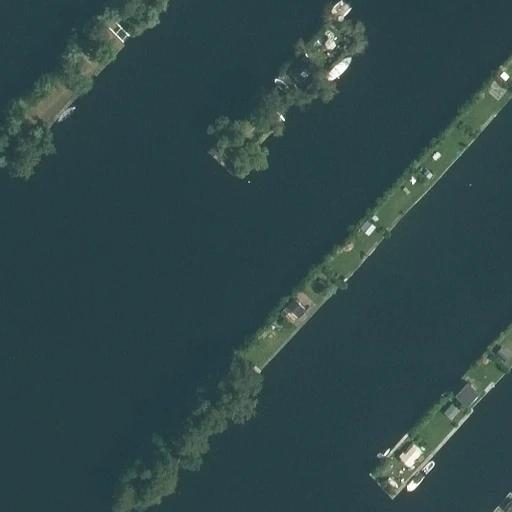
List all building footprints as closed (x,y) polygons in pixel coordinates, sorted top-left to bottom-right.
[(304,54),(288,73),(300,84),(316,65),(304,54)] [(82,59),(77,65),(86,73),(92,67),(82,59)] [(247,116),(239,124),(249,133),(256,125),(247,116)] [(11,135),(2,146),(12,154),(21,144),(11,135)] [(427,170),(424,173),(429,178),(432,175),(427,170)] [(367,219),(361,227),(370,235),(377,228),(367,219)] [(293,298),(285,307),(297,318),(305,310),(293,298)] [(501,347),(495,353),(504,362),(510,356),(501,347)] [(246,353),(242,358),(246,362),(251,357),(246,353)] [(467,383),(455,396),(467,407),(479,394),(467,383)] [(452,404),(444,413),(451,420),(459,410),(452,404)]
